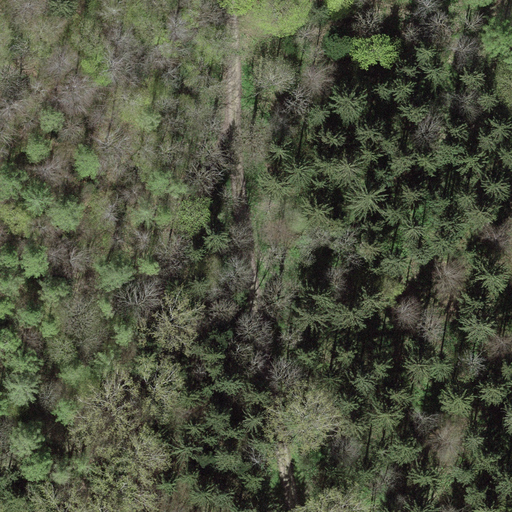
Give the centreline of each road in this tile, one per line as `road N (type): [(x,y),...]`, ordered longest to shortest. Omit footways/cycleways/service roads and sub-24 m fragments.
road 1 (track): [(298,511),(234,145),(227,0)]
road 2 (track): [(72,511),(142,331),(234,145)]
